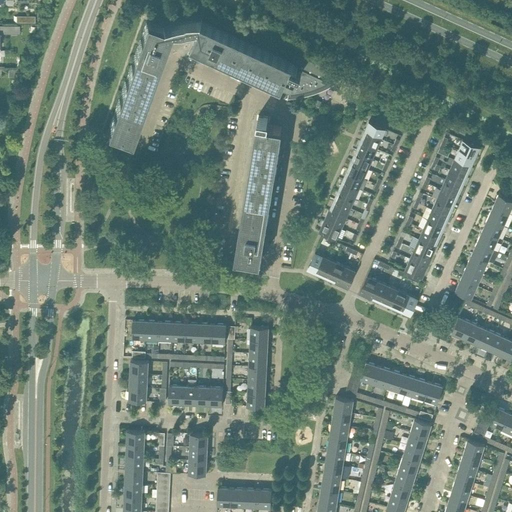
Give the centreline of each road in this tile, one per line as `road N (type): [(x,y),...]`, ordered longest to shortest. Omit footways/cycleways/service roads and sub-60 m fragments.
road 1 (residential): [(270,296),(296,130),(287,111),(253,95)]
road 2 (residential): [(342,316),(428,124)]
road 3 (residential): [(419,348),(493,167)]
road 4 (tertiary): [(60,105),(41,153),(33,280)]
road 5 (tertiary): [(52,281),(60,105)]
road 6 (residential): [(253,95),(174,64),(142,144)]
road 7 (residential): [(223,254),(253,95)]
road 8 (residential): [(270,296),(112,282)]
road 9 (secondary): [(368,0),(511,64)]
road 10 (residential): [(425,511),(467,369)]
road 11 (residential): [(112,282),(107,417)]
road 12 (tertiary): [(34,388),(34,511)]
